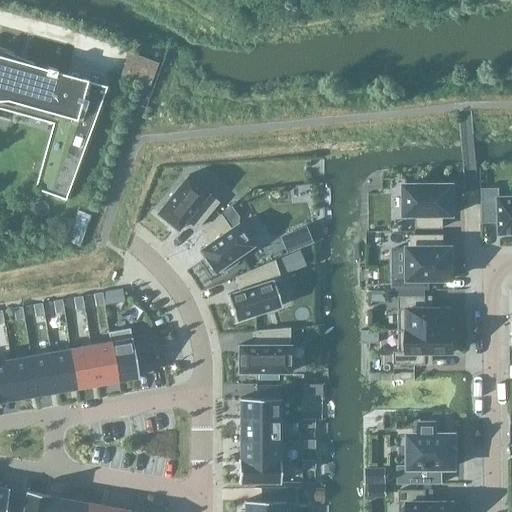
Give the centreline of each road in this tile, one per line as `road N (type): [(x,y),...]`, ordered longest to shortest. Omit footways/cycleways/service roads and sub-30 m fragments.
road 1 (residential): [(201,492),(202,361),(178,290),(134,246)]
road 2 (residential): [(511,265),(488,267),(492,511)]
road 3 (unknown): [(204,377),(36,401),(41,470)]
road 4 (residential): [(201,492),(0,464)]
